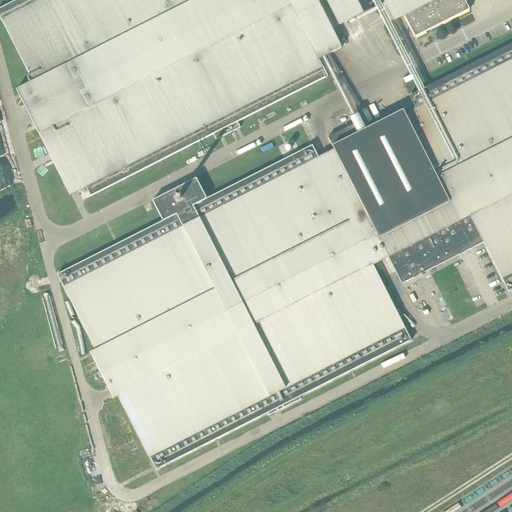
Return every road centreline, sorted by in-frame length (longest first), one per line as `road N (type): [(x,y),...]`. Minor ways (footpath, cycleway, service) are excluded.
road 1 (unknown): [(48,244),(110,482),(131,497),(511,304)]
road 2 (unknown): [(511,8),(48,244)]
road 3 (unknown): [(0,45),(48,244)]
